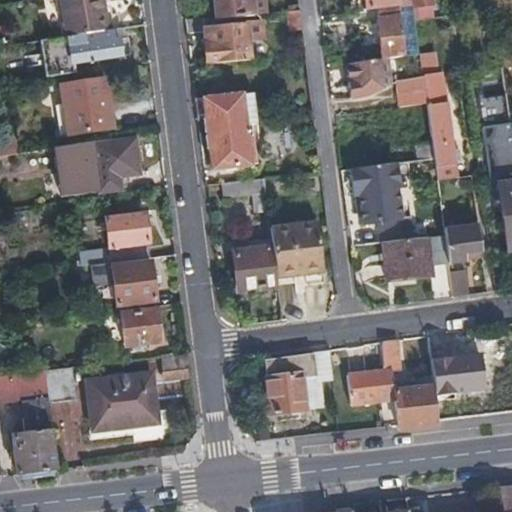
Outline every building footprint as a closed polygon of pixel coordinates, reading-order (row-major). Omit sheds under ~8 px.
[(57,0),(63,36),(109,29),(107,13),(103,14),(100,0),(57,0)] [(213,0),(215,15),(215,18),(263,13),(267,13),(265,0),(213,0)] [(397,5),(396,0),(365,0),(367,8),(397,5)] [(414,7),(413,7),(415,20),(416,24),(433,22),(431,5),(414,7)] [(413,6),(380,10),(382,21),(377,21),(382,61),(388,60),(402,58),(399,38),(397,22),(415,20),(413,7),(413,6)] [(290,32),(303,31),(301,20),(300,10),(287,11),(290,32)] [(215,18),(185,20),(187,34),(203,32),(206,64),(249,61),(247,39),(265,38),(263,13),(215,18)] [(415,20),(397,22),(399,38),(402,58),(420,56),(418,41),(416,24),(415,20)] [(126,37),(124,27),(112,29),(113,38),(126,37)] [(112,29),(109,29),(63,36),(41,39),(45,78),(75,73),(73,62),(130,54),(128,37),(126,37),(113,38),(112,29)] [(432,55),(420,56),(422,68),(434,67),(432,55)] [(388,60),(382,61),(345,65),(348,85),(353,85),(355,97),(367,95),(392,83),(388,60)] [(434,67),(422,68),(423,78),(436,76),(434,67)] [(436,176),(437,181),(454,178),(450,143),(440,75),(436,76),(423,78),(425,91),(426,104),(432,141),(434,159),(436,176)] [(397,81),(399,95),(425,91),(423,78),(397,81)] [(104,110),(100,79),(55,85),(61,133),(112,127),(110,110),(104,110)] [(107,79),(100,79),(104,110),(110,110),(107,79)] [(399,95),(401,108),(426,104),(425,91),(399,95)] [(195,100),(197,116),(204,115),(212,172),(251,167),(247,127),(257,126),(253,93),(195,100)] [(511,143),(511,133),(511,127),(497,129),(499,146),(511,143)] [(0,156),(16,154),(12,138),(0,139),(0,156)] [(120,182),(129,181),(128,176),(139,175),(135,141),(92,145),(62,148),(66,194),(121,189),(120,182)] [(414,143),(417,161),(434,159),(432,141),(414,143)] [(511,143),(499,146),(501,160),(511,158),(511,143)] [(417,161),(403,163),(407,180),(436,176),(434,159),(417,161)] [(394,164),(350,170),(354,196),(359,195),(363,225),(378,223),(381,243),(383,243),(412,239),(410,219),(400,220),(396,190),(397,190),(394,164)] [(166,189),(164,176),(140,178),(141,192),(166,189)] [(263,179),(220,184),(222,200),(265,195),(263,179)] [(499,201),(501,216),(511,214),(511,180),(506,182),(496,183),(499,201)] [(493,203),(499,201),(496,183),(490,184),(493,203)] [(269,228),(266,209),(257,210),(260,234),(270,233),(269,228)] [(108,247),(148,242),(143,214),(105,218),(108,247)] [(511,255),(511,252),(511,214),(501,216),(507,257),(511,256),(511,255)] [(270,233),(271,247),(275,278),(295,276),(295,283),(295,286),(324,282),(317,223),(269,228),(270,233)] [(448,259),(449,264),(467,261),(466,257),(483,255),(479,226),(444,231),(445,235),(448,259)] [(412,239),(383,243),(387,279),(432,274),(431,261),(448,259),(445,235),(412,239)] [(96,264),(150,258),(148,242),(108,247),(95,249),(95,252),(96,264)] [(238,290),(276,285),(275,278),(271,247),(233,252),(238,290)] [(81,266),(96,264),(95,252),(81,254),(81,266)] [(154,301),(149,262),(111,266),(115,305),(154,301)] [(450,273),(453,297),(468,295),(466,271),(450,273)] [(275,278),(276,285),(295,283),(295,276),(275,278)] [(86,315),(104,313),(102,302),(86,303),(86,315)] [(37,321),(49,319),(47,308),(36,310),(37,321)] [(123,346),(159,341),(155,309),(119,313),(123,346)] [(427,337),(433,387),(433,388),(455,386),(456,392),(510,386),(505,342),(486,343),(488,355),(453,360),(452,342),(444,343),(443,332),(427,334),(427,337)] [(401,369),(397,340),(382,343),(385,371),(349,375),(353,406),(379,403),(395,401),(398,426),(399,429),(427,426),(438,425),(437,422),(433,388),(433,387),(395,391),(393,370),(401,369)] [(332,375),(330,352),(314,354),(317,377),(332,375)] [(188,368),(186,353),(161,356),(162,370),(186,368),(188,368)] [(317,377),(314,354),(265,361),(271,415),(306,411),(302,380),(317,377)] [(88,381),(86,365),(72,367),(74,384),(86,382),(86,381),(88,381)] [(74,384),(72,367),(45,370),(49,403),(75,399),(74,384)] [(186,368),(162,370),(163,379),(187,377),(186,368)] [(57,470),(49,403),(45,370),(20,373),(0,375),(0,405),(21,403),(30,402),(31,417),(23,418),(24,433),(12,436),(16,475),(57,470)] [(150,373),(88,381),(86,381),(86,382),(93,431),(133,426),(132,416),(156,413),(150,373)] [(321,410),(317,377),(302,380),(306,411),(321,410)] [(21,403),(23,418),(31,417),(30,402),(21,403)] [(157,422),(156,413),(132,416),(133,426),(157,422)] [(511,511),(511,485),(497,487),(502,511),(511,511)]
